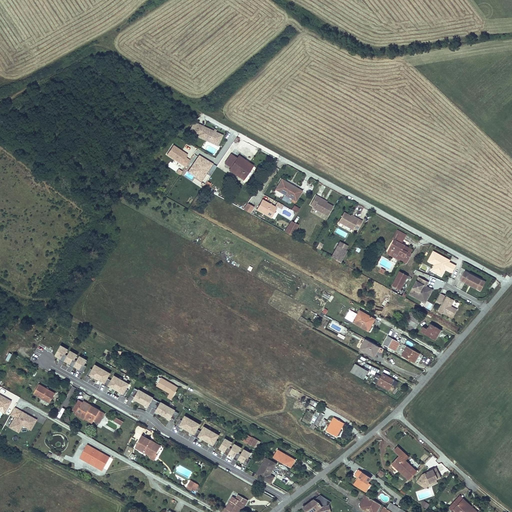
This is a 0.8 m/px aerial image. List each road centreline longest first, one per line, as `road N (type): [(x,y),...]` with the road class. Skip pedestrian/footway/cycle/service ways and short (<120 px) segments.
road 1 (unclassified): [(285,503),(397,412),(488,307)]
road 2 (residential): [(48,365),(285,503)]
road 3 (track): [(510,511),(397,412)]
